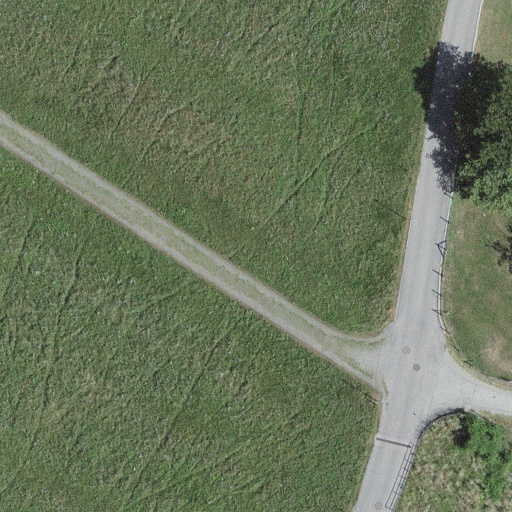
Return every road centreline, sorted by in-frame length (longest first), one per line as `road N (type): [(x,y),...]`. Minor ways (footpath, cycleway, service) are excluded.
road 1 (residential): [(408,382),(343,356),(0,130)]
road 2 (unclassified): [(465,0),(408,382)]
road 3 (unclassified): [(408,382),(369,511)]
